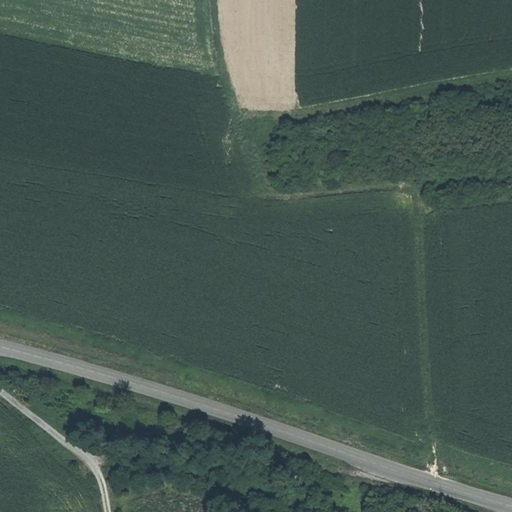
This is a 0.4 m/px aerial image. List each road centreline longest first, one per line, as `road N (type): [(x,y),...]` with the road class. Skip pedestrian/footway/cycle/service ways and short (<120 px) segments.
road 1 (tertiary): [(511,507),(0,347)]
road 2 (track): [(511,72),(299,114),(237,112)]
road 3 (track): [(271,192),(217,56),(210,0)]
